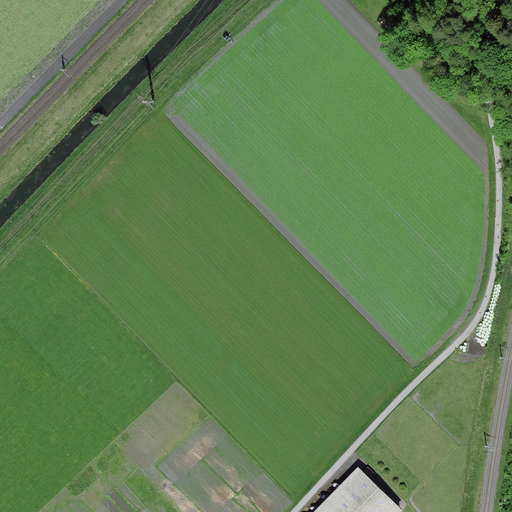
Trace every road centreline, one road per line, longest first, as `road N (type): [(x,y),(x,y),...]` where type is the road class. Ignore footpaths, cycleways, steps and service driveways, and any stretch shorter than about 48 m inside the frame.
road 1 (track): [(294,511),(481,310),(499,223),(486,81),(499,0)]
road 2 (track): [(0,125),(124,0)]
